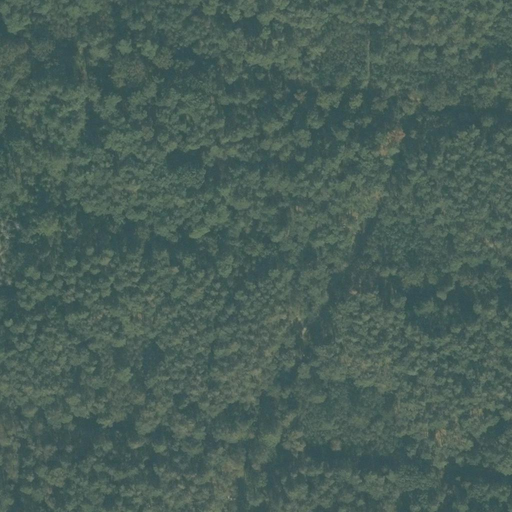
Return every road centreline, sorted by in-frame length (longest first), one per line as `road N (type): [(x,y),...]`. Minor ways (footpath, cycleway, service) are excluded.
road 1 (track): [(0,41),(352,83)]
road 2 (track): [(352,83),(511,107)]
